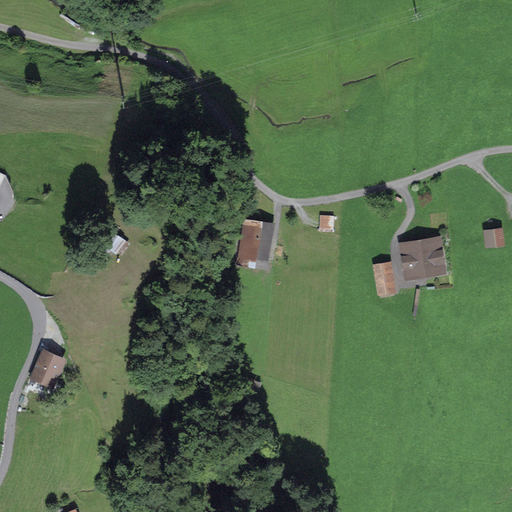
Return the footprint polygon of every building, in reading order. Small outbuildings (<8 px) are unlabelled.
[(334,216),(320,215),(319,229),(333,229),(334,216)] [(268,259),(265,259),(270,226),(246,223),(240,263),(267,267),(268,259)] [(116,250),(122,241),(106,230),(100,239),(116,250)] [(484,232),(486,245),(502,243),(501,230),(484,232)] [(438,241),(402,246),(407,277),(435,273),(433,261),(441,260),(438,241)] [(380,292),(393,289),(389,264),(375,266),(380,292)] [(52,386),(64,361),(41,351),(30,377),(52,386)] [(245,403),(252,380),(235,375),(233,379),(224,376),(219,392),(237,398),(236,401),(245,403)]
